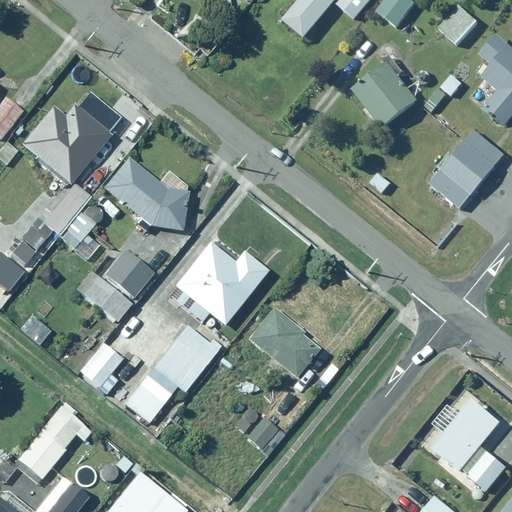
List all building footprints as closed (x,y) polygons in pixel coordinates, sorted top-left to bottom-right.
[(299,0),(282,22),(306,40),(334,6),(354,22),(371,0),(299,0)] [(412,0),(386,0),(377,11),(397,28),(417,4),(412,0)] [(461,2),(438,28),(458,46),(481,21),(461,2)] [(511,48),(498,37),(478,57),(493,69),(483,81),(497,93),(483,110),(506,130),(511,122),(511,48)] [(387,64),(353,91),(386,133),(420,106),(387,64)] [(6,98),(0,105),(0,139),(23,112),(6,98)] [(22,146),(37,159),(35,163),(67,189),(69,187),(70,188),(117,135),(111,130),(117,123),(89,98),(78,110),(74,107),(64,119),(54,109),(22,146)] [(474,131),(440,171),(472,197),(505,158),(474,131)] [(129,160),(104,191),(141,221),(136,228),(145,234),(150,227),(182,232),(187,189),(169,173),(159,185),(129,160)] [(45,210),(21,239),(37,252),(53,234),(75,252),(96,226),(81,213),(92,201),(75,187),(51,215),(45,210)] [(181,299),(171,313),(195,331),(207,315),(222,326),(239,304),(246,309),(271,277),(217,236),(207,250),(199,243),(171,280),(176,283),(170,291),(181,299)] [(123,251),(104,277),(134,299),(153,273),(123,251)] [(90,272),(75,290),(117,324),(132,306),(90,272)] [(275,308),(247,340),(290,378),(293,375),(297,378),(320,352),(303,337),(305,335),(275,308)] [(116,327),(80,372),(100,389),(109,378),(113,381),(127,363),(120,358),(134,341),(116,327)] [(186,327),(124,404),(149,424),(153,420),(163,428),(174,415),(164,406),(178,388),(187,395),(219,354),(186,327)] [(476,402),(433,452),(462,476),(465,473),(486,491),(506,468),(484,449),(508,421),(486,403),(482,407),(476,402)] [(65,403),(17,460),(22,464),(17,471),(33,483),(38,478),(43,481),(75,438),(84,444),(88,439),(87,422),(65,403)] [(265,420),(247,438),(264,455),(282,437),(265,420)] [(195,433),(190,447),(204,459),(210,442),(195,433)] [(0,478),(6,483),(17,469),(6,461),(9,457),(0,450),(0,478)] [(188,511),(191,508),(172,493),(168,498),(137,473),(107,511),(188,511)] [(31,511),(3,490),(0,493),(0,511),(77,511),(89,497),(62,477),(34,511),(31,511)] [(455,511),(437,496),(422,511),(455,511)] [(511,511),(511,501),(502,511),(511,511)]
